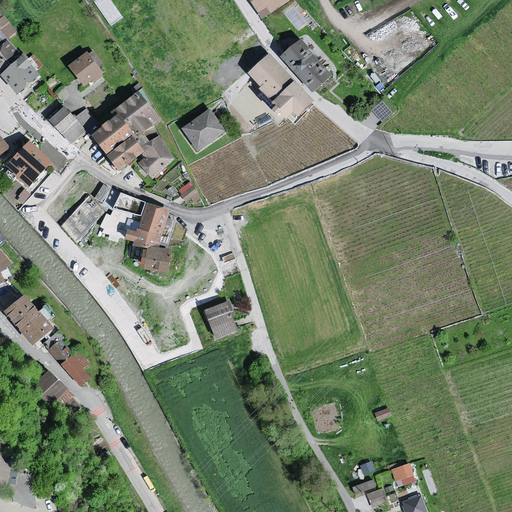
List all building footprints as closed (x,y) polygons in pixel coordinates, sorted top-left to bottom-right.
[(123,18),(110,0),(92,0),(111,26),(123,18)] [(290,1),(289,0),(249,0),(262,20),(290,1)] [(0,48),(8,41),(17,32),(10,23),(0,31),(0,48)] [(0,48),(0,74),(2,77),(24,57),(8,41),(0,48)] [(333,76),(302,41),(282,58),(313,93),(333,76)] [(91,53),(72,67),(88,89),(104,79),(106,72),(91,53)] [(270,56),(249,75),(274,103),(273,105),(276,109),(273,112),(279,118),(282,115),(287,121),(294,114),(299,118),(315,103),(270,56)] [(19,96),(41,76),(24,57),(2,77),(19,96)] [(139,83),(131,90),(134,94),(142,87),(139,83)] [(140,93),(117,111),(120,115),(137,136),(139,139),(162,121),(140,93)] [(393,113),(382,101),(372,111),(382,123),(393,113)] [(75,119),(65,107),(50,121),(72,146),(88,132),(75,119)] [(87,109),(75,119),(88,132),(99,122),(87,109)] [(210,110),(183,129),(199,152),(226,133),(210,110)] [(137,136),(120,115),(93,137),(108,158),(134,138),(137,136)] [(0,156),(10,148),(0,135),(0,156)] [(142,148),(139,150),(143,156),(144,159),(139,164),(154,180),(175,160),(160,137),(142,148)] [(142,148),(134,138),(108,158),(120,173),(145,154),(142,148)] [(31,142),(7,168),(30,189),(54,163),(31,142)] [(203,198),(193,186),(180,196),(185,202),(190,198),(195,204),(203,198)] [(31,195),(25,190),(19,197),(20,198),(18,200),(23,204),(31,195)] [(141,223),(146,204),(121,194),(112,216),(141,223)] [(79,202),(66,225),(71,228),(73,223),(83,228),(89,216),(92,218),(96,211),(79,202)] [(157,248),(157,246),(160,246),(162,238),(171,211),(146,204),(141,223),(139,230),(138,229),(137,233),(128,231),(126,241),(135,243),(134,247),(149,249),(156,251),(157,248)] [(0,248),(0,270),(1,272),(13,264),(0,248)] [(156,251),(149,249),(145,271),(169,275),(173,251),(157,248),(156,251)] [(26,296),(6,313),(34,347),(54,330),(26,296)] [(228,302),(204,311),(215,340),(239,330),(228,302)] [(62,340),(49,351),(62,366),(75,355),(62,340)] [(75,355),(62,366),(81,388),(91,379),(83,370),(91,363),(80,351),(75,355)] [(49,371),(34,386),(53,405),(60,398),(68,390),(49,371)] [(75,396),(68,390),(60,398),(66,405),(73,398),(75,396)] [(73,398),(66,405),(74,414),(82,408),(73,398)] [(389,408),(375,413),(378,422),(392,417),(389,408)] [(0,492),(7,492),(11,471),(0,453),(0,492)] [(410,464),(392,470),(396,482),(414,476),(410,464)] [(373,480),(352,488),(355,495),(376,488),(373,480)] [(383,489),(367,495),(372,508),(388,503),(383,489)] [(427,511),(422,496),(403,503),(406,511),(427,511)]
